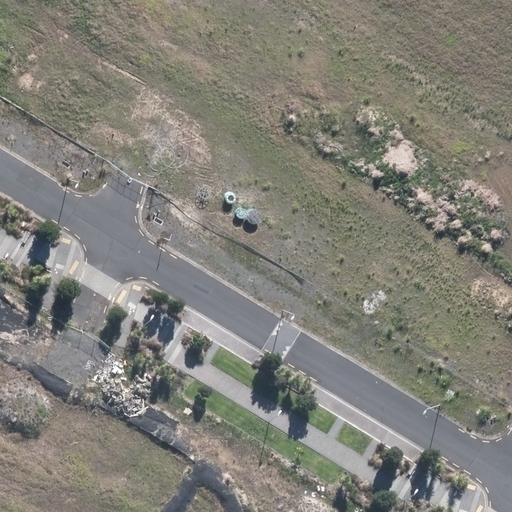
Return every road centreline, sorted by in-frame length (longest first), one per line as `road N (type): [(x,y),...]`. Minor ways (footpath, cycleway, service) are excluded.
road 1 (residential): [(511,474),(111,233)]
road 2 (unknown): [(187,0),(129,191)]
road 3 (unknown): [(83,324),(17,511)]
road 4 (residential): [(111,233),(0,166)]
